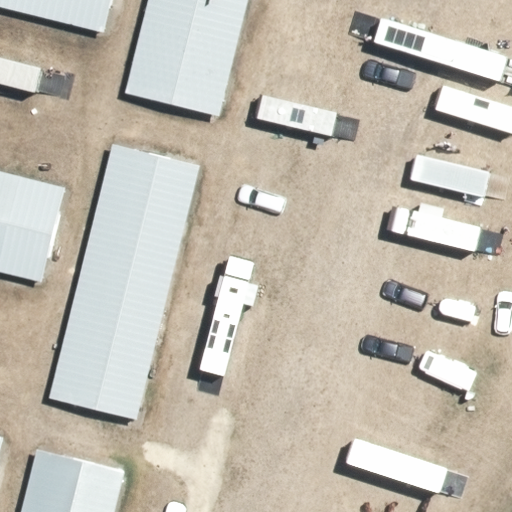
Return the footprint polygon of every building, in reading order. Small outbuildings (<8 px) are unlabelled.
[(256,0),(149,0),(136,52),(237,77),(256,0)] [(227,121),(130,97),(65,350),(162,375),(227,121)] [(95,143),(0,118),(0,219),(70,237),(95,143)] [(0,460),(17,393),(0,388),(0,460)] [(122,511),(144,426),(56,404),(27,511),(122,511)]
